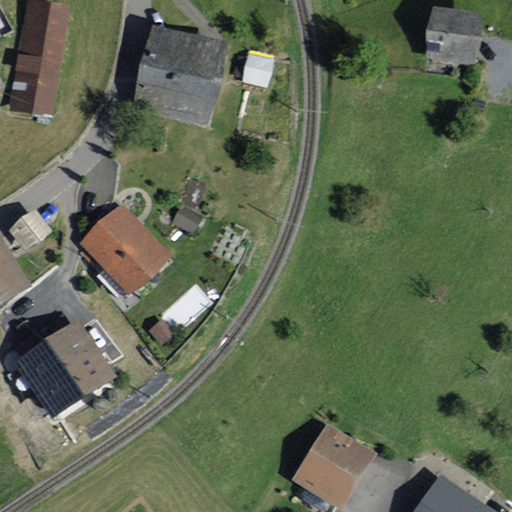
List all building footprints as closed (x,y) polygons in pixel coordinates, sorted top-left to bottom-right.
[(66,17),(31,11),(15,108),(50,114),(66,17)] [(479,21),(437,15),(430,61),(472,67),(479,21)] [(228,46),(160,31),(142,112),(209,127),(228,46)] [(274,62),(250,57),(244,87),(268,92),(274,62)] [(168,253),(124,205),(82,243),(127,291),(168,253)] [(51,235),(37,215),(11,233),(25,252),(51,235)] [(0,301),(28,285),(1,238),(0,238),(0,301)] [(115,375),(80,321),(16,361),(51,416),(115,375)] [(376,453),(327,423),(295,476),(345,505),(376,453)] [(493,511),(443,476),(416,511),(493,511)]
